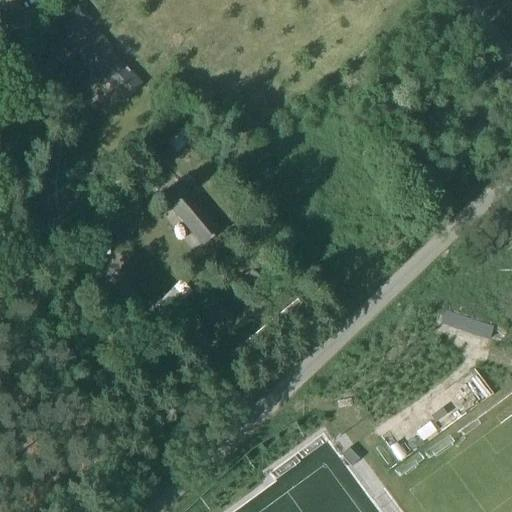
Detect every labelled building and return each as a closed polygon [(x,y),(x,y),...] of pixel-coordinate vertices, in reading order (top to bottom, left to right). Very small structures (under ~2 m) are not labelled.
[(91,21),(76,2),(50,23),(65,42),(91,21)] [(141,84),(110,51),(113,48),(97,31),(76,51),(90,67),(106,83),(108,81),(125,99),(141,84)] [(155,174),(175,155),(163,142),(143,161),(155,174)] [(203,245),(219,231),(178,183),(162,197),(203,245)] [(165,319),(183,301),(172,290),(154,308),(165,319)] [(241,363),(305,312),(296,301),(232,353),(241,363)] [(401,439),(391,446),(400,458),(410,451),(401,439)] [(351,468),(359,461),(347,449),(340,457),(351,468)] [(334,492),(349,482),(344,473),(328,482),(334,492)]
